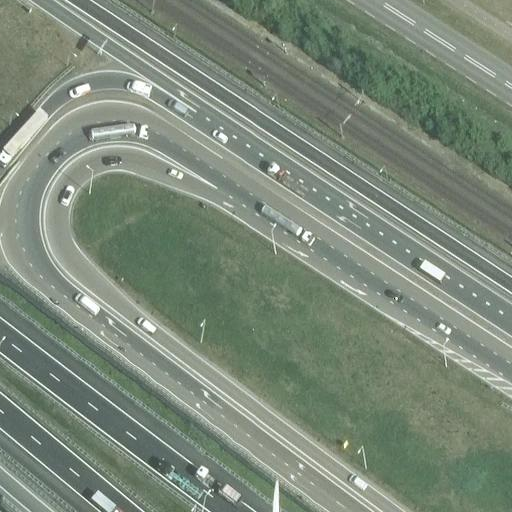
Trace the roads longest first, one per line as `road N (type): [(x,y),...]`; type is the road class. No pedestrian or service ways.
road 1 (primary): [(390,511),(144,328),(62,247),(56,198),(87,165),(125,158),(234,184)]
road 2 (trunk): [(511,287),(72,0)]
road 3 (motorway): [(350,511),(58,286),(31,256),(15,204)]
road 4 (motorway): [(511,323),(197,115)]
road 5 (primary): [(234,184),(511,366)]
road 6 (motorway): [(231,511),(0,335)]
road 7 (primary): [(15,204),(52,153),(99,122),(149,130),(234,184)]
road 8 (motorway): [(197,115),(123,84),(71,90),(0,169)]
road 9 (motorway): [(197,115),(35,0)]
road 10 (unclassified): [(511,88),(374,0)]
road 11 (motorway): [(0,411),(120,511)]
